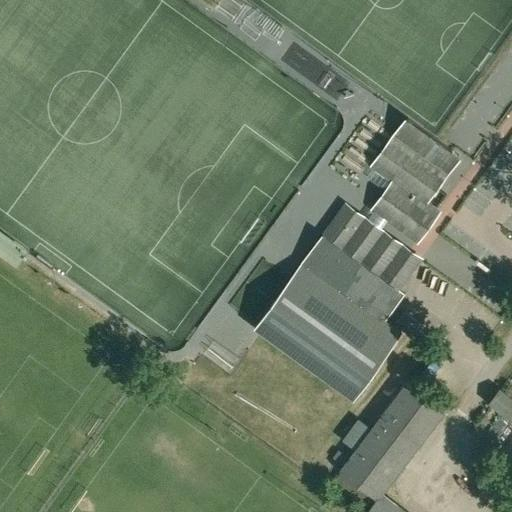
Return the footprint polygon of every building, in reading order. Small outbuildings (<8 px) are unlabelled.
[(285,60),(341,104),(356,86),(300,42),(285,60)] [(407,119),(374,166),(395,181),(426,202),(459,157),(407,119)] [(395,181),(374,210),(418,241),(439,211),(426,202),(395,181)] [(422,259),(344,203),(256,326),(354,397),(401,332),(385,321),(409,288),(403,284),(422,259)] [(416,321),(405,313),(399,321),(410,329),(416,321)] [(406,382),(335,477),(368,502),(375,493),(379,497),(444,412),(406,382)] [(511,419),(511,417),(511,385),(507,391),(501,386),(489,403),(511,419)] [(412,511),(385,491),(368,511),(412,511)]
